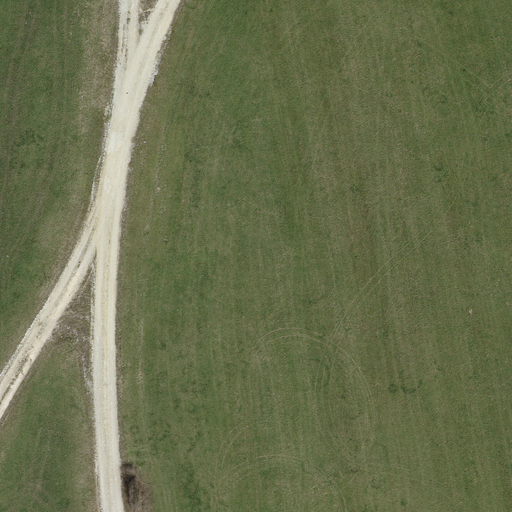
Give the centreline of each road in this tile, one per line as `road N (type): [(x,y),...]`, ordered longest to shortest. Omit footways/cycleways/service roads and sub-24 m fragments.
road 1 (track): [(0,397),(106,220),(127,99),(131,0)]
road 2 (track): [(106,220),(103,389),(113,511)]
